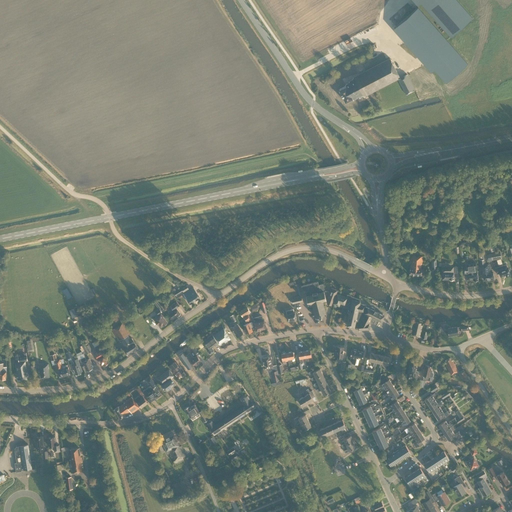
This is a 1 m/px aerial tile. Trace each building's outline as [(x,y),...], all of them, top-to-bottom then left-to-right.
[(456,0),(418,0),(451,36),(472,18),(456,0)] [(417,7),(396,26),(446,82),(467,64),(417,7)] [(400,78),(390,58),(353,77),(354,79),(349,81),(350,82),(345,84),(346,86),(339,89),(346,102),(352,98),(353,100),(359,96),(360,98),(363,96),(364,97),(398,79),(406,94),(415,90),(407,74),(400,78)] [(484,264),(484,259),(484,254),(479,255),(480,269),(482,269),(482,274),(483,274),(484,280),(494,278),(493,273),(491,273),(490,264),(484,264)] [(415,255),(411,255),(410,263),(412,263),(412,265),(411,265),(411,266),(411,267),(411,268),(410,268),(409,274),(421,275),(422,269),(421,268),(421,264),(422,264),(423,256),(418,256),(418,257),(415,257),(415,255)] [(476,268),(476,265),(476,263),(466,264),(467,273),(467,279),(474,279),(474,280),(478,280),(477,272),(477,268),(476,268)] [(506,264),(495,268),(497,274),(499,273),(500,276),(506,274),(506,276),(511,275),(509,268),(507,269),(506,264)] [(458,266),(442,267),(442,272),(443,272),(443,279),(449,279),(451,280),(452,280),(454,279),(454,272),(458,272),(458,266)] [(319,284),(318,281),(301,285),(303,292),(306,292),(307,295),(306,296),(308,305),(309,304),(310,306),(312,306),(315,317),(319,316),(323,315),(326,314),(323,301),(326,300),(324,289),(323,283),(319,284)] [(293,303),(296,302),(303,301),(301,296),(298,283),(296,284),(299,296),(294,297),(295,299),(292,299),(293,303)] [(193,287),(183,294),(190,304),(200,297),(193,287)] [(333,299),(334,300),(337,290),(331,287),(327,297),(329,298),(327,303),(331,305),(333,299)] [(337,293),(333,304),(335,304),(339,306),(340,303),(344,304),(344,307),(347,307),(351,308),(353,299),(360,301),(360,299),(348,295),(347,297),(338,294),(337,293)] [(347,310),(346,311),(350,312),(349,315),(347,325),(354,327),(355,324),(358,312),(360,303),(360,301),(353,299),(351,308),(347,307),(347,308),(347,310)] [(155,303),(159,309),(160,309),(161,310),(163,309),(157,301),(155,303)] [(177,315),(178,315),(180,314),(180,312),(177,308),(180,305),(176,301),(168,307),(170,310),(168,311),(173,317),(177,315)] [(358,312),(355,324),(357,324),(357,327),(359,329),(370,329),(369,323),(370,322),(377,325),(379,320),(381,322),(384,316),(377,312),(375,310),(375,311),(366,306),(366,304),(361,303),(360,303),(358,312)] [(84,316),(98,311),(96,306),(83,311),(84,316)] [(251,312),(247,307),(240,312),(247,322),(252,320),(248,314),(251,312)] [(75,310),(74,308),(69,310),(72,318),(81,314),(79,309),(75,310)] [(294,312),(293,308),(286,310),(287,314),(286,314),(288,320),(289,320),(289,321),(292,320),(291,319),(297,318),(295,312),(294,312)] [(161,310),(160,309),(159,309),(155,312),(158,315),(154,318),(156,321),(155,321),(158,324),(159,324),(161,326),(163,324),(163,325),(164,325),(165,325),(167,324),(167,323),(167,322),(163,316),(161,312),(162,311),(161,310)] [(263,320),(262,315),(253,318),(254,322),(256,330),(266,327),(264,319),(263,320)] [(131,333),(124,322),(112,329),(120,341),(121,341),(125,348),(124,349),(127,354),(138,348),(132,338),(130,339),(128,335),(131,333)] [(251,327),(249,322),(243,325),(246,333),(253,331),(251,327)] [(411,335),(420,337),(423,325),(421,325),(421,323),(416,322),(416,324),(413,323),(412,328),(413,328),(411,335)] [(231,327),(236,337),(243,333),(237,323),(231,327)] [(458,331),(461,330),(461,331),(469,329),(469,328),(472,327),(472,324),(468,325),(468,324),(460,326),(460,327),(457,327),(457,326),(447,328),(449,336),(459,334),(458,331)] [(85,327),(89,335),(93,333),(89,325),(85,327)] [(231,339),(224,328),(213,335),(199,344),(201,348),(204,345),(210,353),(214,350),(212,347),(218,342),(221,346),(231,339)] [(27,340),(29,354),(35,352),(33,339),(27,340)] [(104,364),(104,365),(108,362),(104,355),(101,350),(103,349),(100,343),(99,343),(94,346),(97,352),(95,353),(98,358),(101,365),(104,364)] [(337,346),(334,346),(333,350),(337,351),(336,356),(338,356),(337,362),(341,362),(342,357),(343,347),(337,346)] [(359,359),(362,359),(364,352),(356,350),(357,350),(354,349),(354,350),(352,349),(350,357),(354,357),(352,363),(358,364),(359,359)] [(26,352),(18,354),(19,362),(15,362),(18,377),(17,377),(17,380),(27,378),(26,372),(27,372),(25,361),(28,360),(26,352)] [(183,352),(179,355),(185,363),(184,364),(188,369),(191,367),(193,366),(183,352)] [(56,353),(50,355),(51,360),(52,361),(54,360),(55,365),(56,369),(57,369),(58,369),(60,377),(70,374),(68,366),(63,368),(62,366),(62,363),(60,359),(60,358),(57,359),(56,353)] [(191,360),(194,364),(194,365),(197,363),(201,360),(197,355),(194,358),(191,354),(188,356),(191,360)] [(83,357),(82,355),(78,357),(79,359),(80,359),(81,362),(83,366),(85,371),(93,368),(90,363),(91,363),(89,358),(86,359),(85,356),(83,357)] [(273,366),(272,364),(270,356),(262,358),(263,361),(264,364),(265,368),(267,367),(268,371),(273,370),(272,366),(273,366)] [(82,371),(80,364),(78,358),(73,360),(75,365),(72,366),(73,370),(74,369),(76,375),(82,373),(81,371),(82,371)] [(458,371),(455,363),(454,364),(452,360),(452,361),(450,358),(446,360),(447,363),(446,363),(451,374),(458,371)] [(186,375),(186,374),(184,371),(176,360),(175,362),(169,366),(178,378),(182,375),(183,377),(183,376),(184,377),(186,375)] [(410,361),(410,364),(408,370),(414,372),(413,378),(417,379),(419,371),(415,370),(416,369),(417,366),(416,366),(417,363),(410,361)] [(49,364),(45,364),(38,365),(39,366),(39,371),(41,371),(42,377),(50,376),(49,369),(49,364)] [(423,372),(423,375),(424,375),(423,379),(429,381),(432,381),(433,376),(434,373),(433,371),(430,371),(431,366),(425,365),(424,368),(424,369),(423,372)] [(174,376),(169,369),(158,378),(162,384),(161,385),(164,389),(165,390),(167,390),(170,388),(172,386),(174,384),(175,382),(174,382),(171,378),(174,376)] [(280,380),(278,370),(271,372),(274,381),(280,380)] [(468,376),(464,371),(460,374),(463,379),(468,376)] [(325,377),(318,380),(322,388),(329,385),(325,377)] [(386,377),(378,383),(379,385),(379,386),(380,387),(383,385),(385,389),(392,384),(389,379),(388,380),(386,377)] [(151,401),(158,396),(154,390),(157,387),(151,379),(146,383),(149,387),(144,391),(151,401)] [(318,380),(312,383),(315,391),(322,388),(318,380)] [(312,383),(305,386),(309,394),(315,391),(312,383)] [(385,396),(396,389),(392,384),(385,389),(388,392),(384,394),(385,396)] [(354,390),(357,397),(364,394),(368,392),(367,390),(364,391),(364,392),(363,392),(360,387),(354,390)] [(299,389),(292,392),(296,400),(302,397),(299,389)] [(396,389),(385,396),(386,397),(390,395),(392,399),(399,394),(396,389)] [(292,392),(285,395),(289,403),(296,400),(292,392)] [(367,401),(364,396),(366,395),(369,394),(368,392),(364,394),(357,397),(360,404),(367,401)] [(428,404),(435,399),(433,396),(436,394),(435,392),(425,399),(428,404)] [(243,402),(216,420),(213,422),(212,420),(208,423),(210,427),(215,434),(255,407),(258,411),(262,408),(257,401),(253,403),(251,400),(250,400),(248,395),(241,399),(243,402)] [(141,398),(139,396),(135,399),(141,408),(148,403),(143,396),(141,398)] [(130,410),(132,413),(140,407),(132,397),(124,402),(125,403),(120,406),(119,405),(114,409),(121,418),(126,415),(125,414),(130,410)] [(431,409),(442,402),(441,400),(437,403),(435,399),(428,404),(431,409)] [(393,410),(400,405),(397,400),(387,407),(387,408),(388,409),(391,406),(393,410)] [(435,414),(442,409),(440,406),(443,404),(442,402),(431,409),(435,414)] [(373,410),(371,407),(375,405),(374,403),(370,405),(363,409),(365,415),(373,411),(373,410)] [(190,417),(199,412),(195,404),(190,407),(189,407),(188,407),(188,406),(186,408),(185,409),(190,417)] [(393,417),(404,410),(400,405),(393,410),(396,413),(392,416),(393,417)] [(341,409),(335,412),(339,420),(345,417),(341,409)] [(375,416),(374,413),(377,411),(376,409),(373,410),(373,411),(365,415),(368,421),(376,417),(375,416)] [(444,413),(442,409),(435,414),(438,419),(442,416),(443,418),(449,414),(449,413),(447,410),(444,413)] [(202,410),(199,412),(204,422),(208,420),(202,410)] [(400,420),(407,415),(404,410),(393,417),(394,419),(398,417),(400,420)] [(335,412),(330,414),(333,422),(339,420),(335,412)] [(330,414),(324,417),(328,425),(333,422),(330,414)] [(378,423),(376,418),(380,417),(379,414),(375,416),(376,417),(368,421),(371,427),(378,423)] [(407,415),(400,420),(402,423),(399,426),(400,427),(410,420),(407,415)] [(453,423),(456,420),(454,417),(449,421),(449,423),(448,424),(446,420),(439,425),(442,430),(453,423)] [(318,420),(312,422),(316,430),(322,428),(318,420)] [(312,422),(307,425),(310,433),(316,430),(312,422)] [(408,434),(418,428),(415,422),(408,427),(410,431),(407,433),(408,434)] [(445,435),(452,430),(450,427),(454,425),(453,423),(442,430),(445,435)] [(307,425),(301,428),(305,436),(310,433),(307,425)] [(382,432),(381,429),(384,427),(383,425),(379,427),(380,427),(372,431),(375,437),(383,433),(382,432)] [(414,437),(421,433),(418,428),(408,434),(403,437),(405,440),(410,437),(409,437),(413,435),(414,437)] [(452,430),(445,435),(449,440),(453,437),(455,440),(461,436),(458,431),(455,434),(452,430)] [(385,438),(383,434),(387,433),(386,431),(382,432),(383,433),(375,437),(378,442),(385,439),(385,438)] [(416,447),(418,446),(422,443),(421,440),(425,438),(421,433),(414,437),(417,441),(413,443),(416,447)] [(180,446),(174,434),(162,439),(167,450),(166,451),(167,454),(170,453),(176,466),(185,462),(182,457),(186,455),(181,445),(180,446)] [(353,436),(348,439),(351,447),(357,444),(353,436)] [(388,445),(386,440),(390,438),(389,436),(385,438),(385,439),(378,442),(380,448),(388,445)] [(55,445),(55,441),(56,441),(56,437),(48,438),(49,446),(52,446),(52,448),(54,448),(55,452),(60,451),(59,445),(55,445)] [(348,439),(342,441),(346,449),(351,447),(348,439)] [(342,441),(336,444),(340,452),(346,449),(342,441)] [(22,469),(32,468),(32,469),(36,468),(35,459),(31,460),(28,444),(20,446),(21,449),(15,450),(17,462),(15,463),(16,471),(22,470),(22,469)] [(410,452),(405,445),(402,447),(400,444),(398,445),(400,448),(405,456),(410,452)] [(405,456),(400,448),(398,445),(397,446),(399,449),(396,451),(400,459),(405,456)] [(330,447),(325,449),(329,457),(334,455),(330,447)] [(82,457),(81,457),(79,448),(69,449),(70,454),(69,454),(71,473),(84,471),(82,457)] [(325,449),(319,452),(323,460),(329,457),(325,449)] [(400,459),(396,451),(392,454),(390,450),(389,451),(391,455),(395,462),(400,459)] [(395,462),(391,455),(389,451),(387,452),(389,455),(386,458),(390,465),(395,462)] [(444,451),(439,454),(444,462),(446,465),(447,464),(446,461),(449,459),(444,451)] [(319,452),(314,454),(317,462),(323,460),(319,452)] [(444,462),(439,454),(434,457),(439,465),(442,463),(444,466),(446,465),(444,462)] [(439,465),(434,457),(429,461),(434,468),(436,471),(438,470),(436,467),(439,465)] [(479,465),(474,457),(466,462),(471,470),(479,465)] [(434,468),(429,461),(424,464),(429,471),(432,469),(434,472),(436,471),(434,468)] [(492,466),(491,467),(490,465),(487,467),(488,468),(487,469),(491,477),(496,474),(492,466)] [(368,468),(361,471),(365,479),(372,476),(368,468)] [(420,468),(415,471),(420,478),(423,476),(425,480),(427,478),(420,468)] [(476,474),(479,480),(487,475),(483,470),(476,474)] [(361,471),(355,475),(358,482),(365,479),(361,471)] [(420,478),(415,471),(410,474),(415,482),(417,485),(419,484),(417,481),(420,478)] [(496,476),(498,480),(499,479),(503,485),(509,482),(503,472),(496,476)] [(415,482),(410,474),(405,478),(410,485),(413,483),(415,486),(417,485),(415,482)] [(355,475),(348,478),(352,485),(358,482),(355,475)] [(459,495),(465,492),(460,484),(464,482),(460,475),(455,478),(458,484),(454,487),(459,495)] [(348,478),(342,481),(345,488),(352,485),(348,478)] [(481,487),(479,488),(483,496),(491,491),(483,478),(478,481),(481,487)] [(178,495),(191,490),(186,479),(174,484),(178,495)] [(430,499),(433,498),(429,490),(425,492),(428,497),(424,499),(425,501),(422,503),(427,511),(434,511),(437,511),(430,499)] [(438,498),(442,505),(450,500),(444,492),(439,495),(437,492),(432,494),(435,499),(438,498)] [(364,496),(363,494),(354,498),(356,503),(360,501),(359,498),(364,496)] [(376,510),(384,506),(382,501),(373,504),(373,503),(370,505),(372,508),(374,506),(376,510)]
